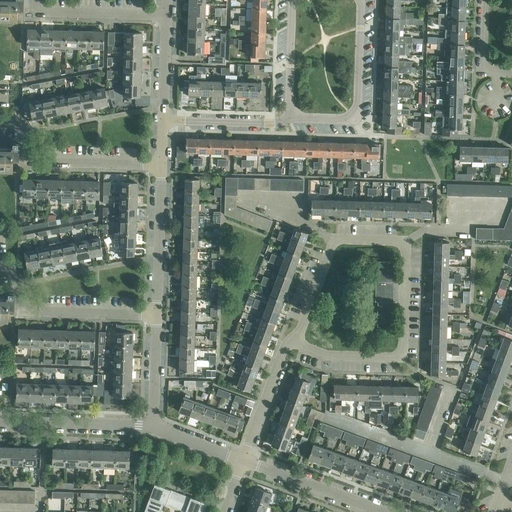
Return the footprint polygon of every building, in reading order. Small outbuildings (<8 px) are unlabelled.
[(23,10),(23,0),(18,0),(0,0),(0,20),(17,21),(18,10),(23,10)] [(253,0),(253,9),(267,9),(266,0),(253,0)] [(446,20),(452,20),(453,8),(466,8),(465,0),(439,0),(439,2),(447,2),(446,14),(446,20)] [(206,4),(190,3),(189,16),(205,16),(206,4)] [(404,7),(387,6),(387,18),(413,19),(413,13),(404,13),(404,7)] [(452,20),(465,21),(466,8),(453,8),(452,20)] [(253,21),(266,21),(267,9),(253,9),(253,21)] [(205,16),(189,16),(189,28),(205,29),(205,16)] [(386,30),(400,31),(400,30),(403,31),(404,25),(413,25),(413,19),(387,18),(386,30)] [(446,20),(439,20),(438,26),(445,26),(445,32),(452,32),(465,33),(465,21),(452,20),(446,20)] [(266,21),(253,21),(252,33),(266,33),(266,21)] [(205,29),(189,28),(188,41),(204,42),(205,29)] [(40,58),(41,47),(41,31),(29,30),(28,52),(34,52),(34,58),(35,58),(40,58)] [(386,42),(412,43),(412,37),(405,37),(399,37),(400,31),(386,30),(386,42)] [(54,48),(54,31),(41,31),(41,47),(54,48)] [(66,48),(66,31),(54,31),(54,48),(61,48),(60,52),(66,52),(66,48)] [(66,31),(66,48),(79,48),(79,32),(66,31)] [(91,49),(92,32),(79,32),(79,48),(91,49)] [(92,32),(91,49),(105,49),(105,32),(92,32)] [(465,45),(465,33),(452,32),(452,39),(438,38),(438,44),(465,45)] [(126,46),(142,46),(142,33),(126,33),(126,46)] [(266,33),(252,33),(252,45),(266,46),(266,33)] [(204,54),(204,42),(188,41),(188,54),(204,54)] [(412,49),(412,43),(386,42),(385,55),(399,55),(405,55),(405,49),(412,49)] [(464,57),(465,45),(438,44),(438,50),(445,50),(445,56),(451,57),(464,57)] [(266,46),(252,45),(251,57),(265,58),(266,46)] [(142,59),(142,46),(126,46),(125,58),(142,59)] [(385,67),(412,68),(412,62),(399,61),(399,55),(385,55),(385,67)] [(464,69),(464,57),(451,57),(451,63),(437,63),(437,68),(464,69)] [(142,59),(125,58),(125,71),(141,72),(142,59)] [(411,73),(412,68),(385,67),(385,79),(398,79),(398,73),(411,73)] [(464,69),(437,68),(437,74),(445,75),(445,81),(450,81),(463,82),(464,69)] [(141,72),(125,71),(125,84),(141,84),(141,72)] [(201,78),(202,74),(197,74),(197,76),(189,75),(188,95),(190,95),(190,97),(195,97),(195,95),(200,96),(201,96),(201,81),(201,79),(201,78)] [(384,91),(411,92),(411,86),(398,85),(398,79),(385,79),(384,91)] [(213,96),(213,82),(201,81),(201,96),(200,98),(203,98),(203,96),(213,96)] [(463,94),(463,82),(450,81),(450,87),(437,87),(437,89),(436,93),(463,94)] [(213,82),(213,96),(225,96),(225,82),(213,82)] [(225,82),(225,96),(237,97),(237,83),(225,82)] [(249,97),(250,83),(237,83),(237,97),(249,97)] [(262,83),(250,83),(249,97),(261,98),(262,83)] [(141,84),(125,84),(124,97),(141,97),(141,84)] [(92,91),(95,107),(108,104),(105,88),(92,91)] [(83,109),(95,107),(92,91),(80,93),(83,109)] [(411,98),(411,92),(384,91),(384,103),(397,103),(398,97),(411,98)] [(83,109),(80,93),(68,96),(71,112),(83,109)] [(463,94),(436,93),(436,98),(450,99),(450,105),(445,105),(463,106),(463,94)] [(55,98),(59,115),(71,112),(68,96),(55,98)] [(46,117),(59,115),(55,98),(43,101),(46,117)] [(46,117),(43,101),(30,103),(34,120),(46,117)] [(397,109),(397,103),(384,103),(384,115),(397,115),(403,116),(403,110),(397,109)] [(463,106),(445,105),(445,110),(436,110),(436,116),(449,117),(462,118),(463,106)] [(397,115),(384,115),(383,127),(387,127),(387,133),(402,134),(403,126),(397,126),(397,115)] [(462,130),(462,118),(449,117),(449,128),(442,128),(442,135),(457,135),(458,129),(462,130)] [(199,153),(199,139),(187,139),(187,153),(199,153)] [(211,154),(211,140),(199,139),(199,153),(211,154)] [(223,154),(223,140),(211,140),(211,154),(223,154)] [(235,154),(235,140),(223,140),(223,154),(235,154)] [(247,155),(247,141),(235,140),(235,154),(247,155)] [(0,171),(9,172),(13,172),(13,162),(14,160),(17,160),(19,160),(19,143),(19,141),(14,141),(11,141),(11,150),(0,149),(0,171)] [(259,155),(259,141),(247,141),(247,155),(259,155)] [(271,156),(271,141),(259,141),(259,155),(271,156)] [(271,161),(275,161),(276,161),(276,156),(283,156),(283,142),(271,141),(271,156),(271,161)] [(295,156),(295,142),(283,142),(283,156),(295,156)] [(307,157),(307,143),(295,142),(295,156),(307,157)] [(177,143),(177,152),(186,152),(186,144),(177,143)] [(319,157),(319,143),(307,143),(307,157),(319,157)] [(331,158),(331,143),(319,143),(319,157),(319,162),(318,170),(323,170),(323,163),(323,157),(331,158)] [(343,158),(343,144),(331,143),(331,158),(343,158)] [(355,158),(355,144),(343,144),(343,158),(355,158)] [(366,171),(367,164),(367,159),(367,145),(355,144),(355,158),(362,159),(362,171),(366,171)] [(367,145),(367,159),(379,159),(379,145),(367,145)] [(472,161),(472,147),(460,147),(460,161),(472,161)] [(472,147),(472,161),(484,161),(484,148),(472,147)] [(484,148),(484,161),(496,162),(496,148),(484,148)] [(496,148),(496,162),(508,162),(508,148),(496,148)] [(226,196),(237,196),(237,190),(237,178),(226,178),(226,196)] [(186,191),(200,192),(200,180),(186,179),(186,191)] [(37,197),(37,180),(24,180),(23,197),(37,197)] [(49,198),(50,181),(37,180),(37,197),(49,198)] [(62,198),(62,181),(50,181),(49,198),(62,198)] [(62,181),(62,198),(74,199),(75,182),(62,181)] [(87,199),(87,182),(75,182),(74,199),(87,199)] [(87,182),(87,199),(100,200),(101,183),(87,182)] [(121,196),(137,197),(138,184),(122,183),(121,196)] [(360,202),(360,216),(372,216),(372,202),(372,196),(372,189),(368,189),(368,202),(360,202)] [(384,203),(384,216),(396,217),(396,203),(396,197),(396,190),(392,190),(391,203),(384,203)] [(408,217),(408,203),(400,203),(401,190),(396,190),(396,197),(396,203),(396,217),(408,217)] [(420,197),(421,190),(420,190),(416,190),(416,197),(415,197),(415,204),(408,203),(408,217),(420,217),(420,204),(420,197)] [(200,204),(200,192),(186,191),(185,203),(200,204)] [(121,208),(121,209),(137,209),(137,197),(121,196),(121,203),(114,203),(114,208),(121,208)] [(232,218),(237,208),(237,201),(226,201),(225,215),(232,218)] [(323,215),(324,201),(312,201),(311,214),(323,215)] [(324,201),(323,215),(335,215),(336,201),(324,201)] [(336,201),(335,215),(347,215),(348,202),(336,201)] [(348,202),(347,215),(360,216),(360,202),(348,202)] [(384,203),(372,202),(372,216),(384,216),(384,203)] [(185,215),(199,216),(200,204),(185,203),(185,215)] [(420,204),(420,217),(432,218),(432,204),(420,204)] [(238,220),(242,210),(237,208),(232,218),(238,220)] [(137,209),(121,209),(121,216),(118,216),(117,215),(115,215),(113,216),(113,218),(113,221),(120,222),(137,222),(137,209)] [(243,222),(247,212),(242,210),(238,220),(243,222)] [(248,224),(252,214),(247,212),(243,222),(248,224)] [(253,226),(257,216),(252,214),(248,224),(253,226)] [(199,228),(199,216),(185,215),(185,227),(199,228)] [(259,228),(262,218),(257,216),(253,226),(259,228)] [(264,230),(268,220),(262,218),(259,228),(264,230)] [(268,220),(264,230),(269,232),(273,222),(268,220)] [(137,222),(120,222),(120,234),(136,235),(137,222)] [(199,228),(185,227),(184,239),(198,240),(199,228)] [(295,229),(291,240),(304,245),(308,234),(295,229)] [(136,235),(120,234),(115,234),(115,246),(115,248),(117,250),(119,250),(119,256),(135,257),(135,248),(136,248),(136,235)] [(88,241),(91,258),(103,255),(100,239),(88,241)] [(198,252),(198,240),(184,239),(184,251),(198,252)] [(300,256),(304,245),(291,240),(287,252),(300,256)] [(63,246),(62,243),(62,241),(49,244),(50,249),(53,265),(66,263),(63,246)] [(91,258),(88,241),(75,244),(78,260),(91,258)] [(75,244),(67,245),(67,242),(62,243),(63,246),(66,263),(78,260),(75,244)] [(435,255),(449,255),(449,243),(435,242),(435,255)] [(38,251),(41,268),(53,265),(50,249),(38,251)] [(28,270),(41,268),(38,251),(25,254),(28,270)] [(198,252),(184,251),(183,263),(198,264),(198,252)] [(300,256),(287,252),(283,263),(296,268),(300,256)] [(449,267),(449,255),(435,255),(435,267),(449,267)] [(376,282),(376,292),(391,292),(392,282),(394,283),(395,262),(379,262),(379,282),(376,282)] [(183,275),(197,276),(198,264),(183,263),(183,275)] [(279,274),(292,279),(296,268),(283,263),(279,274)] [(448,279),(449,267),(435,267),(434,279),(448,279)] [(275,286),(288,290),(292,279),(279,274),(275,286)] [(197,288),(197,276),(183,275),(183,287),(197,288)] [(448,279),(434,279),(434,290),(448,291),(448,283),(461,283),(461,279),(454,279),(448,279)] [(284,302),(288,290),(275,286),(270,297),(284,302)] [(197,288),(183,287),(182,300),(196,300),(197,288)] [(0,299),(0,320),(8,321),(9,312),(9,309),(14,310),(14,293),(14,289),(10,289),(7,289),(6,300),(0,299)] [(448,291),(434,290),(434,302),(461,303),(461,299),(448,298),(448,291)] [(391,292),(376,292),(376,302),(378,302),(378,323),(393,323),(393,303),(391,303),(391,292)] [(279,313),(284,302),(270,297),(268,304),(262,301),(261,305),(267,308),(266,308),(279,313)] [(182,312),(196,312),(196,300),(182,300),(182,312)] [(248,300),(246,305),(253,307),(259,309),(261,305),(254,303),(248,300)] [(433,314),(447,315),(448,307),(460,307),(461,303),(434,302),(433,314)] [(267,308),(261,305),(259,309),(265,312),(262,319),(275,324),(279,313),(266,308),(267,308)] [(196,324),(196,312),(182,312),(181,324),(196,324)] [(447,327),(447,315),(433,314),(433,326),(447,327)] [(271,336),(275,324),(262,319),(258,330),(258,331),(271,336)] [(196,324),(181,324),(181,336),(195,336),(196,324)] [(447,327),(433,326),(433,338),(447,339),(447,327)] [(31,347),(32,330),(19,330),(19,346),(31,347)] [(32,330),(31,347),(44,347),(45,330),(32,330)] [(57,348),(57,331),(45,330),(44,347),(57,348)] [(57,331),(57,348),(69,348),(70,331),(57,331)] [(70,331),(69,348),(82,348),(82,332),(70,331)] [(267,347),(271,336),(258,331),(254,342),(267,347)] [(82,332),(82,348),(95,349),(96,332),(82,332)] [(116,346),(133,346),(133,333),(117,333),(116,346)] [(195,348),(195,336),(181,336),(181,348),(195,348)] [(501,388),(497,399),(511,357),(511,340),(504,337),(500,349),(511,353),(511,357),(509,365),(505,376),(501,388)] [(432,350),(446,351),(447,339),(433,338),(432,350)] [(267,347),(254,342),(251,349),(245,346),(239,344),(237,349),(263,358),(267,347)] [(116,359),(132,359),(133,346),(116,346),(116,359)] [(180,360),(195,360),(195,348),(181,348),(180,360)] [(263,358),(237,349),(236,352),(242,354),(242,355),(248,358),(246,365),(259,370),(263,358)] [(496,360),(509,365),(511,357),(511,353),(500,349),(496,360)] [(459,351),(452,351),(446,351),(432,350),(432,362),(446,363),(446,355),(459,355),(459,351)] [(132,371),(132,359),(116,359),(116,371),(132,371)] [(194,372),(195,360),(180,360),(180,372),(194,372)] [(492,371),(505,376),(509,365),(496,360),(492,371)] [(446,371),(446,363),(432,362),(432,375),(446,375),(451,375),(458,376),(459,371),(446,371)] [(241,376),(254,381),(259,370),(246,365),(241,376)] [(132,371),(116,371),(115,383),(132,384),(132,371)] [(487,383),(501,388),(505,376),(492,371),(487,383)] [(292,388),(306,394),(306,393),(310,395),(316,379),(300,373),(298,378),(296,377),(292,388)] [(250,392),(254,381),(241,376),(237,387),(250,392)] [(105,383),(103,383),(98,383),(98,386),(98,396),(104,396),(103,405),(130,405),(130,397),(131,397),(132,384),(115,383),(115,391),(104,390),(105,383)] [(483,394),(497,399),(501,388),(487,383),(483,394)] [(30,401),(30,384),(18,384),(17,401),(30,401)] [(42,401),(42,385),(30,384),(30,401),(42,401)] [(42,385),(42,401),(55,402),(56,385),(42,385)] [(68,402),(68,385),(56,385),(55,402),(68,402)] [(80,403),(81,386),(68,385),(68,402),(80,403)] [(346,399),(347,385),(334,385),(334,398),(342,399),(341,412),(346,412),(346,406),(346,399)] [(358,399),(359,385),(347,385),(346,399),(358,399)] [(359,385),(358,399),(366,399),(365,413),(370,413),(370,406),(370,400),(371,386),(359,385)] [(81,386),(80,403),(93,403),(93,396),(98,396),(98,386),(81,386)] [(382,400),(383,386),(371,386),(370,400),(382,400)] [(394,400),(394,387),(383,386),(382,400),(394,400)] [(429,392),(440,396),(442,390),(431,386),(429,392)] [(394,387),(394,400),(406,401),(406,387),(394,387)] [(406,387),(406,401),(418,401),(419,387),(406,387)] [(302,405),(306,394),(292,388),(288,400),(302,405)] [(225,391),(222,397),(228,399),(230,393),(225,391)] [(440,396),(429,392),(427,397),(438,401),(440,396)] [(479,405),(493,410),(497,399),(483,394),(479,405)] [(245,405),(248,399),(236,395),(234,401),(245,405)] [(425,402),(436,406),(438,401),(427,397),(425,402)] [(190,416),(195,402),(183,398),(178,411),(190,416)] [(302,405),(288,400),(284,411),(298,416),(302,405)] [(201,420),(206,406),(195,402),(190,416),(201,420)] [(423,407),(434,411),(436,406),(425,402),(423,407)] [(475,417),(488,422),(493,410),(479,405),(475,417)] [(206,406),(201,420),(213,424),(218,410),(206,406)] [(421,412),(432,416),(434,411),(423,407),(421,412)] [(309,417),(315,419),(316,416),(323,419),(325,413),(312,409),(309,417)] [(218,410),(213,424),(224,428),(229,414),(218,410)] [(280,422),(294,427),(298,416),(284,411),(280,422)] [(419,418),(430,422),(432,416),(421,412),(419,418)] [(229,414),(224,428),(235,432),(236,431),(241,432),(244,422),(240,420),(241,418),(234,416),(229,414)] [(488,422),(475,417),(470,415),(466,426),(471,428),(484,433),(488,422)] [(312,428),(315,419),(309,417),(306,426),(312,428)] [(418,423),(428,427),(430,422),(419,418),(418,423)] [(290,438),(294,427),(280,422),(275,433),(290,438)] [(329,438),(333,427),(323,423),(320,431),(325,433),(323,436),(329,438)] [(416,428),(426,432),(428,427),(418,423),(416,428)] [(343,431),(333,427),(329,438),(335,440),(336,437),(341,438),(343,431)] [(424,440),(426,432),(416,428),(413,436),(424,440)] [(467,439),(480,444),(484,433),(471,428),(467,439)] [(351,446),(356,435),(345,431),(342,439),(347,441),(346,444),(351,446)] [(290,438),(275,433),(271,445),(285,450),(286,449),(288,450),(290,445),(288,444),(290,438)] [(366,439),(356,435),(351,446),(357,448),(358,445),(363,447),(366,439)] [(299,445),(305,447),(308,438),(302,436),(299,445)] [(476,456),(480,444),(467,439),(463,451),(476,456)] [(374,455),(378,443),(368,440),(365,447),(370,449),(368,452),(374,455)] [(388,447),(378,443),(374,455),(380,457),(381,453),(386,455),(388,447)] [(301,456),(305,447),(299,445),(296,454),(301,456)] [(320,463),(325,449),(313,445),(308,459),(320,463)] [(0,464),(11,465),(12,448),(0,447),(0,464)] [(12,448),(11,465),(24,466),(24,448),(12,448)] [(24,448),(24,466),(36,466),(37,449),(24,448)] [(397,463),(401,452),(390,448),(388,455),(392,457),(391,461),(397,463)] [(67,467),(67,450),(54,449),(54,456),(47,459),(48,464),(54,464),(53,467),(67,467)] [(331,467),(336,453),(325,449),(320,463),(331,467)] [(79,467),(79,450),(67,450),(67,467),(79,467)] [(79,450),(79,467),(92,468),(92,450),(79,450)] [(104,468),(105,451),(92,450),(92,468),(104,468)] [(117,468),(117,451),(105,451),(104,468),(117,468)] [(130,452),(117,451),(117,468),(129,469),(130,452)] [(411,456),(401,452),(397,463),(402,465),(404,461),(408,463),(411,456)] [(336,453),(331,467),(342,471),(347,458),(336,453)] [(419,471),(423,460),(413,456),(410,464),(415,465),(413,469),(419,471)] [(354,476),(359,462),(347,458),(342,471),(354,476)] [(423,460),(419,471),(425,473),(426,470),(431,471),(433,464),(423,460)] [(359,462),(354,476),(365,480),(370,466),(359,462)] [(376,484),(381,470),(375,467),(375,465),(371,464),(370,466),(365,480),(376,484)] [(441,479),(445,468),(435,464),(433,472),(435,473),(434,477),(441,479)] [(445,468),(441,479),(447,481),(449,477),(466,483),(468,477),(445,468)] [(387,488),(392,474),(381,470),(376,484),(387,488)] [(399,492),(404,478),(392,474),(387,488),(399,492)] [(410,496),(415,482),(404,478),(399,492),(410,496)] [(420,500),(425,486),(415,482),(410,496),(420,500)] [(204,511),(207,503),(155,484),(144,511),(161,511),(165,504),(186,511),(204,511)] [(425,486),(420,500),(431,504),(436,490),(425,486)] [(251,500),(267,506),(272,493),(256,488),(251,500)] [(452,511),(455,511),(463,492),(451,488),(449,495),(448,494),(443,508),(452,511)] [(436,490),(431,504),(443,508),(448,494),(436,490)] [(247,511),(265,511),(267,506),(251,500),(247,511)]
